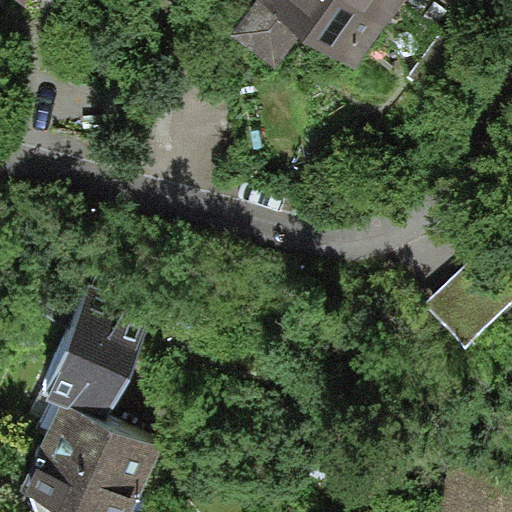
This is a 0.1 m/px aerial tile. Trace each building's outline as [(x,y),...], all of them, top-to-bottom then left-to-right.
[(258,0),(232,33),(280,71),(312,31),(355,65),(406,0),(258,0)] [(478,54),(445,29),(410,75),(443,100),(478,54)] [(427,297),(464,337),(511,293),(511,270),(487,243),(427,297)] [(119,511),(160,428),(105,402),(151,305),(86,274),(39,372),(57,381),(15,467),(26,472),(42,511),(119,511)] [(511,511),(511,478),(455,451),(425,511),(511,511)]
